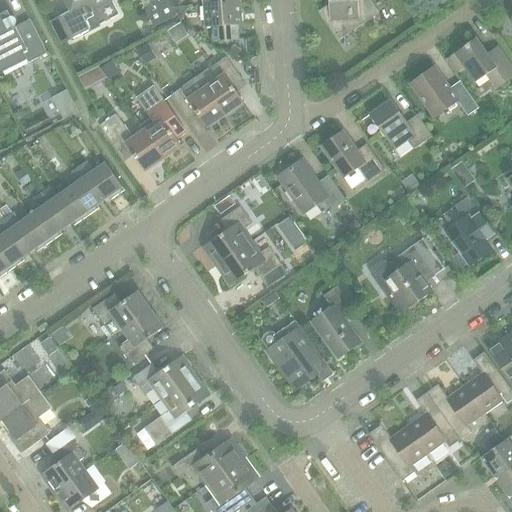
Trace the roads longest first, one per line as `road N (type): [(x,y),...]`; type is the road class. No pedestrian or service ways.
road 1 (residential): [(320,414),(294,423),(269,409),(145,232)]
road 2 (residential): [(511,279),(320,414)]
road 3 (residential): [(287,126),(398,61),(479,0)]
road 4 (residential): [(0,341),(145,232)]
road 5 (residential): [(145,232),(287,126)]
road 6 (residential): [(287,126),(280,0)]
